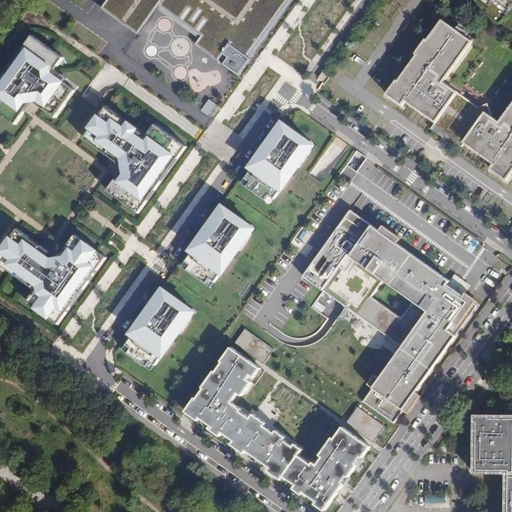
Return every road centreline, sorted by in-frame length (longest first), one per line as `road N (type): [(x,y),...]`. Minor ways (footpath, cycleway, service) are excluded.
road 1 (residential): [(231,161),(101,342),(97,361),(294,511)]
road 2 (tertiary): [(511,307),(365,511)]
road 3 (residential): [(511,248),(346,133)]
road 4 (residential): [(90,33),(242,146)]
road 5 (residential): [(231,161),(111,72),(90,99)]
road 6 (residential): [(346,133),(285,90),(242,146)]
